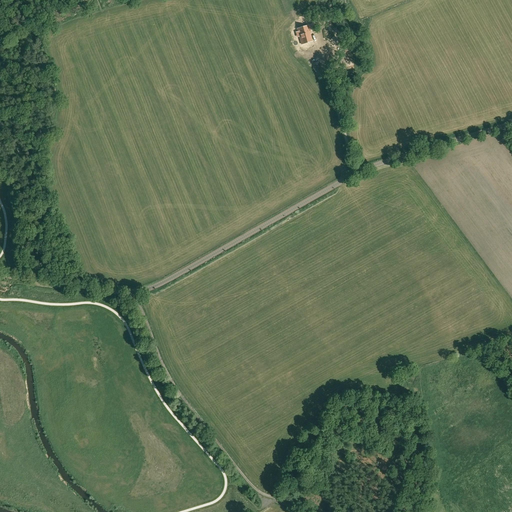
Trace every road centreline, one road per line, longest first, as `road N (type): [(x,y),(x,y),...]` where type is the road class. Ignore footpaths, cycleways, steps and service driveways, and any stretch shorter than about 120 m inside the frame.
road 1 (tertiary): [(511,124),(357,172),(133,291)]
road 2 (unclassified): [(321,511),(255,486),(173,383),(133,291)]
road 3 (tertiary): [(133,291),(0,275)]
